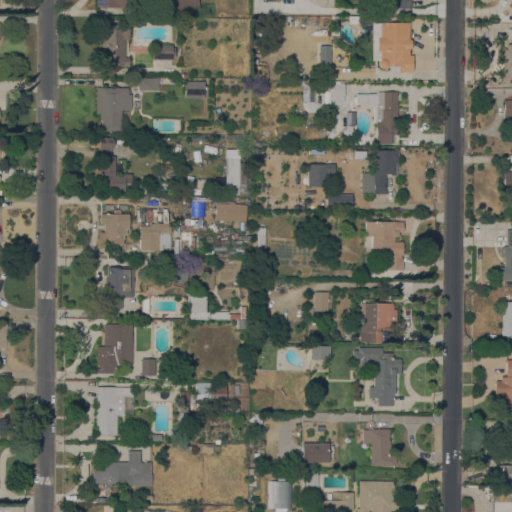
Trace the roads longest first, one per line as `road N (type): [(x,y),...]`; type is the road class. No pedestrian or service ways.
road 1 (residential): [(42,511),(46,0)]
road 2 (tertiary): [(450,511),(454,0)]
